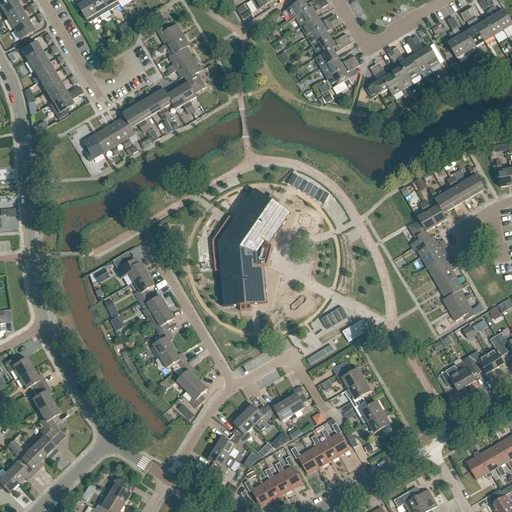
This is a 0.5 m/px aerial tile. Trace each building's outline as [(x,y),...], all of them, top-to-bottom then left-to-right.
[(16,1),(14,0),(0,0),(0,9),(1,10),(16,1)] [(82,0),(84,2),(78,6),(89,25),(100,18),(89,0),(88,0),(82,0)] [(110,12),(102,0),(88,0),(89,0),(100,18),(110,12)] [(118,3),(116,0),(102,0),(110,12),(120,6),(118,3)] [(266,6),(275,1),(275,0),(274,0),(251,0),(250,1),(250,2),(251,1),(253,6),(259,7),(260,9),(260,10),(263,8),(265,9),(266,6)] [(292,20),(295,18),(325,1),(324,0),(315,0),(306,5),(303,0),(286,10),(292,20)] [(22,11),(16,1),(1,10),(7,20),(22,11)] [(301,28),(318,19),(315,13),(328,5),(325,1),(295,18),(301,28)] [(33,14),(38,11),(33,4),(29,7),(33,14)] [(465,11),(470,19),(476,16),(471,7),(465,11)] [(495,7),(490,10),(503,32),(511,26),(511,24),(504,11),(499,14),(495,7)] [(147,18),(153,14),(150,9),(144,12),(147,18)] [(494,38),(503,32),(490,10),(485,13),(489,19),(485,22),(494,38)] [(28,22),(22,11),(7,20),(13,31),(28,22)] [(245,23),(253,19),(249,11),(241,16),(245,23)] [(461,13),(466,22),(470,19),(465,11),(461,13)] [(39,24),(44,22),(40,15),(35,17),(39,24)] [(318,19),(301,28),(307,38),(324,28),(321,23),(318,19)] [(485,43),(494,38),(485,22),(480,25),(476,19),(472,21),(485,43)] [(475,49),(485,43),(472,21),(468,24),(472,30),(466,33),(475,49)] [(34,32),(28,22),(13,31),(19,41),(34,32)] [(125,33),(131,30),(127,23),(122,27),(125,33)] [(157,32),(166,46),(183,36),(177,26),(168,31),(166,27),(157,32)] [(435,35),(441,32),(438,27),(432,30),(435,35)] [(324,28),(307,38),(313,48),(330,38),(327,33),(324,28)] [(466,54),(475,49),(466,33),(462,36),(458,29),(453,32),(466,54)] [(114,41),(119,38),(115,32),(110,35),(114,41)] [(457,60),(466,54),(453,32),(449,35),(453,42),(448,45),(457,60)] [(106,44),(112,40),(107,33),(102,37),(106,44)] [(270,43),(275,39),(272,34),(267,37),(270,43)] [(319,58),(349,40),(346,35),(333,43),(330,38),(313,48),(318,57),(319,58)] [(48,46),(52,43),(48,36),(44,39),(48,46)] [(183,36),(166,46),(159,50),(161,53),(167,50),(172,57),(187,48),(189,47),(183,36)] [(430,70),(440,64),(430,47),(425,50),(417,37),(412,40),(430,70)] [(322,69),(339,59),(336,54),(352,45),(349,40),(319,58),(318,57),(316,59),(322,69)] [(420,76),(430,70),(412,40),(408,43),(416,56),(410,59),(420,76)] [(21,53),(28,63),(42,55),(36,44),(21,53)] [(277,52),(282,49),(279,44),(274,47),(277,52)] [(54,56),(58,54),(54,47),(50,49),(54,56)] [(169,73),(193,59),(187,48),(172,57),(169,58),(174,66),(167,70),(169,73)] [(411,82),(393,52),(391,49),(392,49),(391,48),(386,51),(398,71),(392,74),(403,91),(413,85),(411,82)] [(411,82),(420,76),(410,59),(406,62),(398,49),(393,52),(411,82)] [(285,64),(290,61),(285,54),(280,57),(285,64)] [(48,65),(42,55),(28,63),(34,74),(48,65)] [(60,67),(64,64),(60,57),(56,60),(60,67)] [(328,79),(358,62),(355,57),(342,64),(339,59),(322,69),(328,79)] [(199,69),(193,59),(169,73),(171,76),(177,72),(182,80),(184,78),(199,69)] [(347,74),(360,66),(358,62),(328,79),(333,89),(350,79),(347,74)] [(380,64),(375,67),(389,90),(393,97),(403,91),(392,74),(388,77),(380,64)] [(54,75),(48,65),(34,74),(40,84),(54,75)] [(205,89),(197,75),(204,71),(201,67),(199,69),(184,78),(188,84),(195,95),(205,89)] [(389,90),(375,67),(370,69),(378,82),(366,89),(373,100),(389,90)] [(66,77),(71,75),(66,68),(62,70),(66,77)] [(61,85),(54,75),(40,84),(46,94),(61,85)] [(451,76),(445,79),(448,84),(454,81),(451,76)] [(72,87),(77,85),(73,78),(68,80),(72,87)] [(349,80),(343,83),(346,89),(352,85),(349,80)] [(190,103),(197,98),(195,95),(188,84),(178,90),(192,114),(195,112),(190,103)] [(316,87),(319,95),(327,92),(325,84),(316,87)] [(67,96),(61,85),(46,94),(52,104),(67,96)] [(79,89),(67,96),(52,104),(52,105),(49,107),(58,122),(67,116),(66,114),(68,110),(73,106),(71,102),(83,95),(79,89)] [(173,104),(168,96),(164,90),(153,96),(167,120),(171,118),(165,109),(172,105),(173,104)] [(192,114),(178,90),(168,96),(173,104),(172,105),(176,111),(183,107),(188,116),(192,114)] [(423,99),(430,95),(426,90),(420,93),(423,99)] [(326,105),(334,101),(330,94),(322,98),(326,105)] [(167,120),(153,96),(143,103),(152,117),(158,113),(164,122),(167,120)] [(152,117),(143,103),(133,109),(147,132),(150,130),(145,121),(152,117)] [(392,117),(399,113),(394,104),(387,108),(392,117)] [(147,132),(133,109),(122,115),(124,119),(131,129),(138,125),(143,134),(147,132)] [(131,129),(124,119),(114,125),(128,149),(131,147),(127,140),(135,136),(131,129)] [(172,131),(173,130),(167,121),(161,125),(167,134),(168,135),(173,132),(172,131)] [(43,131),(39,125),(33,128),(37,134),(43,131)] [(128,149),(114,125),(104,131),(114,148),(121,144),(125,150),(128,149)] [(118,155),(114,148),(104,131),(93,137),(104,154),(111,150),(115,156),(118,155)] [(104,154),(93,137),(83,143),(88,152),(84,154),(90,163),(104,154)] [(149,147),(154,145),(151,139),(145,141),(149,147)] [(133,155),(138,152),(135,147),(130,150),(133,155)] [(118,165),(122,163),(119,157),(114,159),(118,165)] [(451,169),(456,166),(453,160),(442,166),(446,172),(451,169)] [(107,161),(100,164),(105,172),(111,168),(107,161)] [(511,186),(511,182),(510,170),(502,172),(500,161),(496,162),(501,189),(511,186)] [(441,176),(446,173),(442,167),(437,170),(441,176)] [(485,191),(471,167),(467,169),(473,178),(466,182),(474,197),(485,191)] [(426,183),(432,179),(429,174),(423,178),(426,183)] [(474,197),(466,182),(459,186),(454,177),(450,179),(464,203),(474,197)] [(464,203),(450,179),(447,182),(452,191),(445,195),(454,209),(464,203)] [(454,209),(445,195),(438,199),(433,190),(429,192),(438,207),(439,207),(444,215),(454,209)] [(233,220),(230,218),(213,242),(215,272),(221,272),(224,308),(240,307),(241,312),(244,312),(252,311),(251,306),(257,305),(267,304),(264,268),(268,267),(273,248),(270,245),(291,215),(282,210),(277,206),(281,202),(274,197),(271,195),(268,200),(255,191),(234,221),(233,220)] [(447,221),(444,215),(439,207),(438,207),(432,211),(426,202),(423,204),(437,227),(447,221)] [(437,227),(423,204),(419,206),(425,215),(417,219),(420,223),(426,233),(437,227)] [(426,233),(420,223),(409,229),(417,242),(411,246),(413,250),(415,249),(415,248),(430,239),(426,233)] [(433,238),(430,239),(415,248),(415,249),(421,259),(445,245),(444,242),(437,245),(433,238)] [(447,248),(445,245),(421,259),(427,269),(445,259),(441,252),(447,248)] [(433,279),(457,265),(456,262),(449,266),(445,259),(427,269),(433,279)] [(129,276),(134,285),(148,276),(141,265),(134,269),(131,264),(116,273),(121,281),(129,276)] [(439,290),(457,279),(453,272),(459,268),(457,265),(433,279),(439,290)] [(101,269),(87,276),(92,285),(106,278),(101,269)] [(155,288),(148,276),(134,285),(139,293),(135,295),(140,304),(151,297),(148,292),(155,288)] [(461,292),(470,286),(468,283),(461,287),(457,279),(439,290),(445,300),(460,291),(461,292)] [(467,302),(473,298),(471,295),(465,299),(461,292),(460,291),(445,300),(443,302),(449,312),(467,302)] [(154,302),(151,297),(140,304),(144,311),(142,312),(147,321),(149,319),(149,320),(168,310),(161,298),(154,302)] [(108,311),(115,308),(112,301),(105,304),(108,311)] [(475,316),(467,302),(449,312),(455,323),(464,318),(466,322),(475,316)] [(498,307),(502,314),(507,311),(503,304),(498,307)] [(502,318),(496,309),(490,313),(495,322),(502,318)] [(175,321),(168,310),(149,320),(154,328),(159,337),(167,332),(171,330),(168,325),(175,321)] [(116,333),(125,328),(120,317),(110,322),(116,333)] [(361,319),(339,332),(346,343),(368,330),(361,319)] [(468,341),(476,337),(470,327),(463,331),(468,341)] [(170,337),(167,332),(159,337),(154,340),(157,345),(153,347),(160,359),(174,351),(167,339),(170,337)] [(511,352),(511,334),(504,339),(502,334),(496,337),(506,355),(511,352)] [(124,345),(129,342),(125,335),(120,338),(124,345)] [(501,358),(506,355),(496,337),(490,341),(496,350),(487,355),(496,370),(505,365),(501,358)] [(445,349),(452,344),(448,338),(441,342),(445,349)] [(437,354),(444,349),(440,342),(433,347),(437,354)] [(329,345),(304,359),(307,365),(332,351),(329,345)] [(181,362),(174,351),(160,359),(167,370),(171,368),(175,375),(187,365),(184,360),(181,362)] [(496,370),(487,355),(481,359),(477,353),(469,358),(470,359),(478,373),(479,375),(484,372),(487,376),(496,370)] [(19,379),(33,371),(26,359),(19,363),(16,358),(5,365),(10,373),(14,371),(19,379)] [(473,376),(478,373),(470,359),(469,358),(463,361),(464,363),(455,368),(467,388),(476,382),(473,376)] [(187,393),(198,382),(188,373),(191,369),(187,365),(175,375),(180,380),(177,383),(187,393)] [(467,388),(455,368),(439,377),(446,389),(453,385),(458,393),(467,388)] [(364,381),(358,370),(349,375),(346,370),(335,377),(341,386),(345,384),(349,391),(364,381)] [(37,378),(33,371),(19,379),(26,390),(30,388),(33,393),(46,385),(40,375),(37,378)] [(328,381),(322,385),(326,392),(329,390),(327,386),(330,384),(328,381)] [(371,393),(364,381),(349,391),(353,397),(349,400),(355,409),(365,403),(362,398),(371,393)] [(202,397),(207,391),(198,382),(187,393),(194,400),(190,403),(197,410),(206,401),(202,397)] [(52,395),(46,385),(33,393),(36,398),(32,400),(39,412),(52,404),(48,397),(52,395)] [(293,416),(304,409),(302,405),(307,402),(299,389),(294,392),(296,396),(285,402),(293,416)] [(281,423),(293,416),(285,402),(273,410),(271,406),(265,410),(272,417),(274,421),(279,419),(281,423)] [(383,414),(377,403),(368,408),(365,403),(355,409),(360,419),(364,417),(368,423),(383,414)] [(59,415),(52,404),(39,412),(44,420),(39,423),(44,430),(60,432),(52,420),(59,415)] [(252,407),(243,416),(254,427),(260,433),(268,426),(265,423),(272,417),(265,410),(263,408),(258,412),(252,407)] [(189,412),(185,416),(190,421),(194,417),(189,412)] [(310,418),(314,426),(323,421),(319,413),(310,418)] [(390,425),(383,414),(368,423),(362,427),(364,431),(371,428),(375,435),(382,430),(384,434),(388,435),(391,433),(392,430),(389,426),(390,425)] [(247,434),(254,427),(243,416),(234,426),(239,432),(234,437),(243,445),(244,444),(251,438),(247,434)] [(337,436),(331,439),(329,440),(339,458),(350,451),(340,435),(342,434),(336,425),(332,427),(337,436)] [(50,442),(60,432),(44,430),(38,436),(41,440),(35,446),(46,458),(55,448),(50,442)] [(329,440),(331,439),(326,431),(322,433),(327,442),(321,445),(319,446),(329,464),(339,458),(329,440)] [(281,432),(268,444),(274,451),(287,440),(281,432)] [(353,449),(358,446),(351,434),(346,436),(353,449)] [(223,439),(216,450),(229,458),(234,450),(238,453),(241,454),(246,446),(244,444),(243,445),(234,437),(229,442),(223,439)] [(319,446),(321,445),(315,437),(311,439),(316,448),(308,453),(318,470),(329,464),(319,446)] [(511,442),(510,439),(499,445),(509,462),(511,461),(511,460),(511,442)] [(7,447),(16,456),(22,451),(13,441),(7,447)] [(368,454),(374,451),(371,445),(365,449),(368,454)] [(511,462),(511,461),(509,462),(499,445),(489,451),(499,468),(501,467),(507,463),(511,471),(511,462)] [(40,463),(46,458),(35,446),(25,456),(28,459),(24,463),(35,474),(43,466),(40,463)] [(262,449),(258,454),(262,458),(266,453),(262,449)] [(318,470),(308,453),(300,457),(295,449),(291,451),(296,460),(298,459),(308,476),(318,470)] [(224,466),(229,458),(216,450),(209,461),(214,465),(211,470),(223,477),(228,469),(224,466)] [(506,476),(501,467),(499,468),(489,451),(481,456),(479,457),(484,465),(489,474),(491,473),(497,469),(502,478),(506,476)] [(256,461),(260,458),(253,452),(250,456),(256,461)] [(471,473),(484,465),(479,457),(481,456),(478,452),(473,455),(475,459),(466,464),(471,473)] [(303,485),(293,468),(295,467),(290,458),(286,460),(291,469),(284,472),(282,474),(293,491),(303,485)] [(27,482),(35,474),(24,463),(20,467),(17,464),(7,473),(18,485),(24,479),(27,482)] [(282,474),(284,472),(279,464),(275,466),(280,475),(274,478),(272,480),(282,497),(293,491),(282,474)] [(489,474),(484,465),(471,473),(476,481),(485,476),(488,480),(493,477),(491,473),(489,474)] [(282,497),(272,480),(274,478),(269,470),(265,472),(270,481),(262,486),(272,503),(282,497)] [(249,481),(256,477),(254,472),(247,476),(249,481)] [(8,494),(18,485),(7,473),(0,480),(0,479),(0,491),(3,489),(8,494)] [(229,485),(233,478),(227,475),(223,482),(229,485)] [(113,490),(109,497),(124,506),(131,495),(123,490),(126,485),(116,478),(110,488),(113,490)] [(272,503),(262,486),(254,490),(249,482),(244,484),(250,493),(251,492),(261,509),(272,503)] [(501,511),(511,506),(506,497),(511,493),(511,488),(511,486),(500,493),(503,498),(491,505),(494,511),(501,511)] [(408,511),(411,511),(434,499),(429,491),(412,500),(408,493),(394,502),(398,509),(404,505),(408,511)] [(109,511),(120,511),(124,506),(109,497),(105,503),(101,501),(96,510),(98,511),(109,511)] [(434,499),(411,511),(429,511),(438,507),(434,499)]
